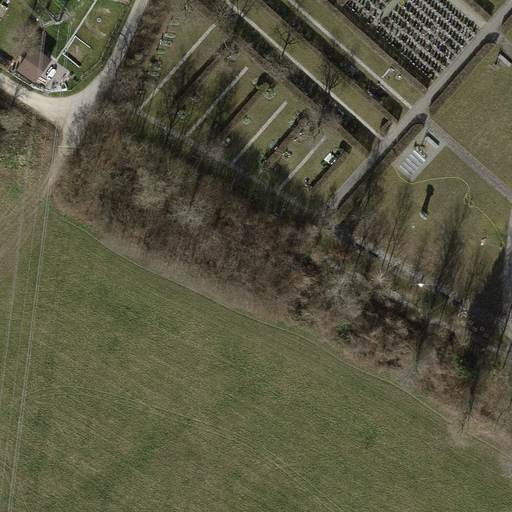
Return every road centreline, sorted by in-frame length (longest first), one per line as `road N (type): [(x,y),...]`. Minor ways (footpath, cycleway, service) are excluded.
road 1 (track): [(147,0),(110,84),(76,119),(0,81)]
road 2 (track): [(76,119),(49,184),(0,250)]
